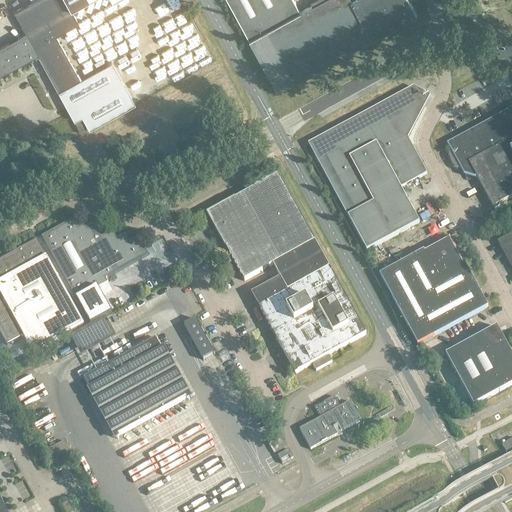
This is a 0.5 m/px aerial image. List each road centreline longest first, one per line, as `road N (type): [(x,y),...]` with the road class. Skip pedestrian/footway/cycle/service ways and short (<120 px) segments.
road 1 (unclassified): [(155,193),(440,45)]
road 2 (unclassified): [(267,403),(155,193)]
road 3 (unclassified): [(461,215),(424,149),(446,88),(440,45)]
road 4 (unclassified): [(0,214),(53,182),(155,193)]
road 5 (residential): [(511,312),(436,355),(463,408)]
